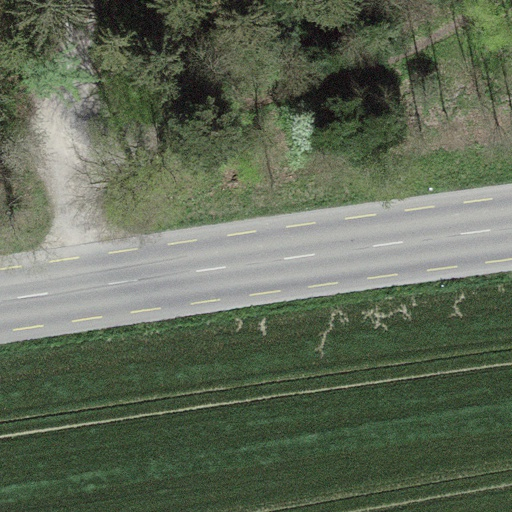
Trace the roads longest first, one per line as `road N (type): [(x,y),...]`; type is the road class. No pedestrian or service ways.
road 1 (tertiary): [(0,302),(511,227)]
road 2 (track): [(69,292),(70,53),(78,0)]
